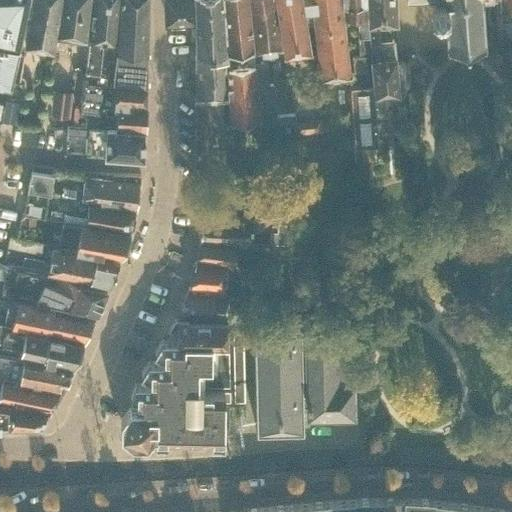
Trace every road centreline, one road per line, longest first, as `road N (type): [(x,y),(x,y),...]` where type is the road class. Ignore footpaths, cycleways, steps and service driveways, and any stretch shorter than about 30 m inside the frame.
road 1 (residential): [(511,496),(430,484),(332,485),(28,511)]
road 2 (residential): [(67,446),(148,260),(166,169)]
road 3 (residential): [(166,169),(156,0)]
road 4 (residential): [(166,169),(0,152)]
